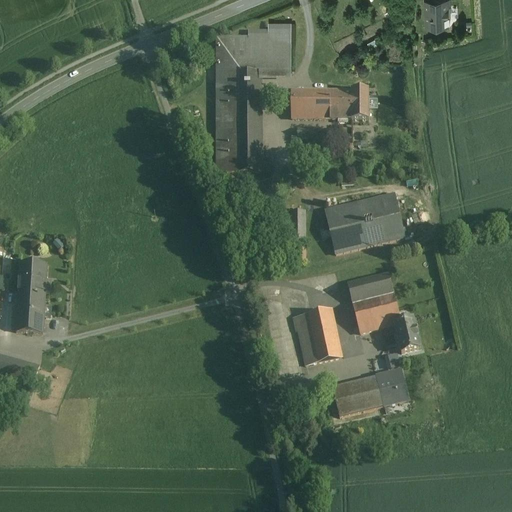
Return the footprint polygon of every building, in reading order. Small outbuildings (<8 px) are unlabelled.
[(449,1),(426,2),(427,27),(450,26),(449,1)] [(249,40),(217,40),(217,74),(261,74),(291,74),(291,24),(269,24),(269,34),(249,33),(249,40)] [(261,74),(217,74),(217,174),(261,174),(261,74)] [(343,93),(343,121),(352,121),(352,122),(369,122),(369,92),(352,92),(350,90),(345,90),(343,93)] [(343,93),(291,93),(291,121),(343,121),(343,93)] [(313,131),(297,131),(297,140),(313,140),(313,131)] [(395,196),(326,213),(336,256),(405,240),(395,196)] [(305,212),(291,212),(291,262),(305,262),(305,212)] [(20,265),(18,294),(45,296),(45,293),(49,293),(50,284),(46,284),(46,267),(20,265)] [(389,275),(347,285),(360,334),(394,326),(394,325),(401,323),(389,275)] [(18,294),(16,334),(43,335),(45,296),(18,294)] [(331,311),(293,319),(296,333),(298,332),(306,367),(341,359),(331,311)] [(394,325),(394,326),(401,354),(421,349),(413,320),(401,323),(394,325)] [(386,356),(388,367),(402,365),(400,354),(386,356)] [(39,368),(0,357),(0,379),(34,389),(39,368)] [(400,372),(332,389),(339,418),(407,401),(400,372)]
